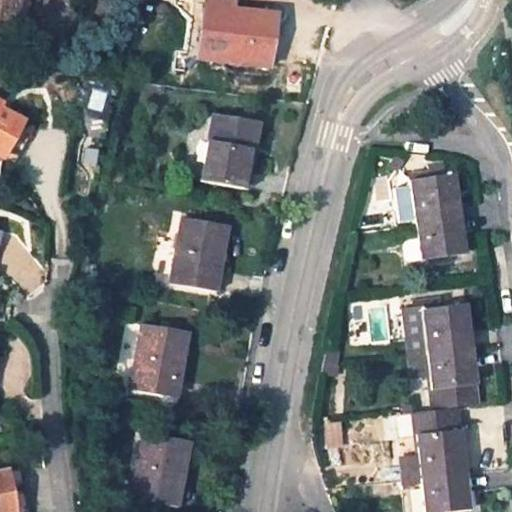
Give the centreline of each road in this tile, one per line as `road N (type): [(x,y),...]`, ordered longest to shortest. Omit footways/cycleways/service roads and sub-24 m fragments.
road 1 (residential): [(418,44),(348,95),(287,339),(275,426)]
road 2 (residential): [(64,511),(48,326),(58,275)]
road 3 (residential): [(418,44),(501,159),(511,225)]
